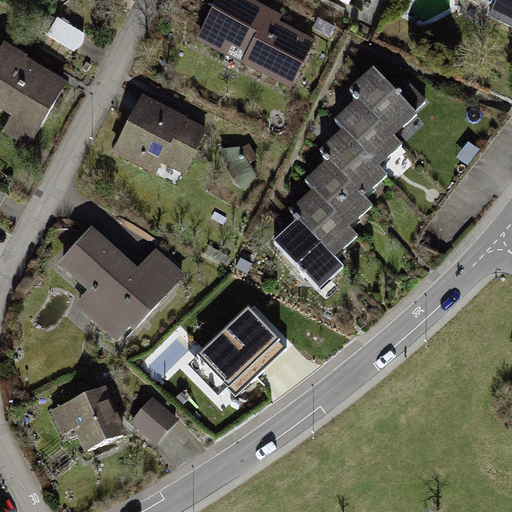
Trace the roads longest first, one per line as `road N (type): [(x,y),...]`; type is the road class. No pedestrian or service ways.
road 1 (residential): [(495,245),(421,318),(224,475),(162,511)]
road 2 (residential): [(0,298),(149,0)]
